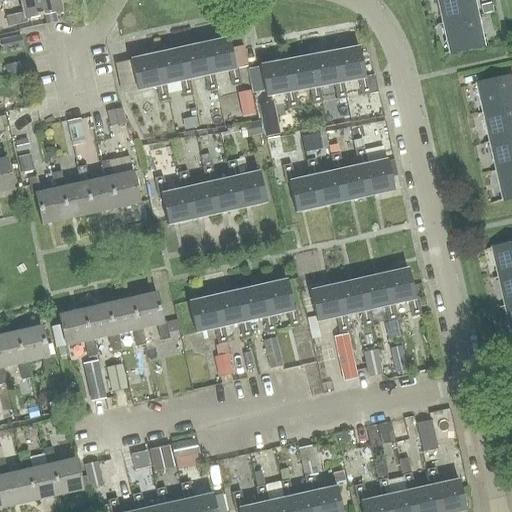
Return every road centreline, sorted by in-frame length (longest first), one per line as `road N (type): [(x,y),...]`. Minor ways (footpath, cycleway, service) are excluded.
road 1 (residential): [(468,383),(402,76),(375,28),(330,0)]
road 2 (residential): [(78,428),(321,407),(468,383)]
road 3 (residential): [(496,511),(468,383)]
